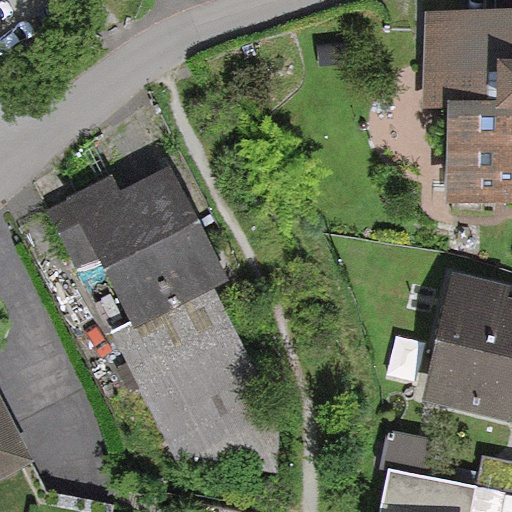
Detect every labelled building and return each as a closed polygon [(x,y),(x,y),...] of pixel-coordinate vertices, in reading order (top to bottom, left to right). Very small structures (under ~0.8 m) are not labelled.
[(511,12),(425,12),(424,109),(447,109),(446,206),(511,206),(511,12)] [(112,174),(45,209),(115,345),(120,343),(179,457),(274,409),(212,287),(232,277),(173,163),(120,190),(112,174)] [(508,286),(454,273),(424,401),(511,421),(511,299),(505,298),(508,286)] [(0,480),(37,461),(0,392),(0,480)] [(380,468),(390,470),(428,478),(436,441),(388,431),(380,468)] [(511,461),(482,456),(477,484),(511,490),(511,461)] [(470,511),(477,486),(428,478),(390,470),(381,511),(470,511)]
